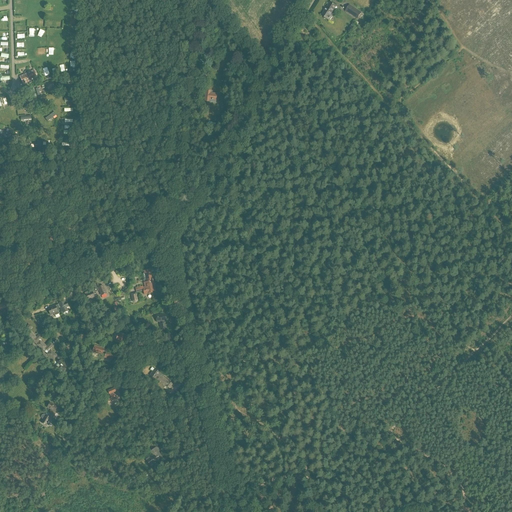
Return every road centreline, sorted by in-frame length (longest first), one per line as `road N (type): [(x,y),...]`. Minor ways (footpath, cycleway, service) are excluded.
road 1 (track): [(511,237),(300,20)]
road 2 (track): [(313,378),(328,349),(372,339),(407,313),(429,321),(435,356),(399,389),(332,407)]
road 3 (unclassified): [(235,511),(165,239)]
road 4 (unclassified): [(165,239),(312,0)]
road 5 (track): [(291,360),(409,271),(471,355)]
road 6 (unclassified): [(165,239),(196,0)]
road 7 (track): [(285,350),(222,378),(231,401),(288,440),(308,475)]
road 8 (unclassified): [(0,307),(165,239)]
road 9 (track): [(68,443),(77,458),(182,497),(229,491)]
road 10 (track): [(511,314),(386,433)]
road 11 (track): [(429,0),(462,47),(400,99),(398,115)]
road 12 (track): [(350,425),(324,443),(323,460),(308,475),(229,491)]
road 13 (track): [(422,317),(323,391)]
